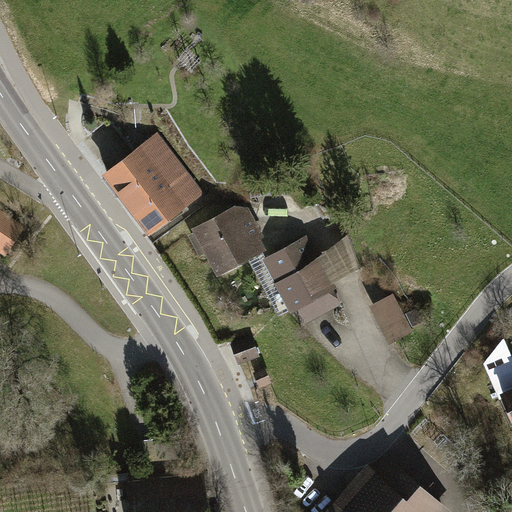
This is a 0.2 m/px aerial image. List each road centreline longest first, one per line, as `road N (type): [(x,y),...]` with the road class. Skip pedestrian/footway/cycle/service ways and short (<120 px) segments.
road 1 (unclassified): [(217,426),(267,418),(336,445),(377,434),(511,278)]
road 2 (tertiary): [(217,426),(189,360),(75,197)]
road 3 (tertiary): [(75,197),(0,91)]
